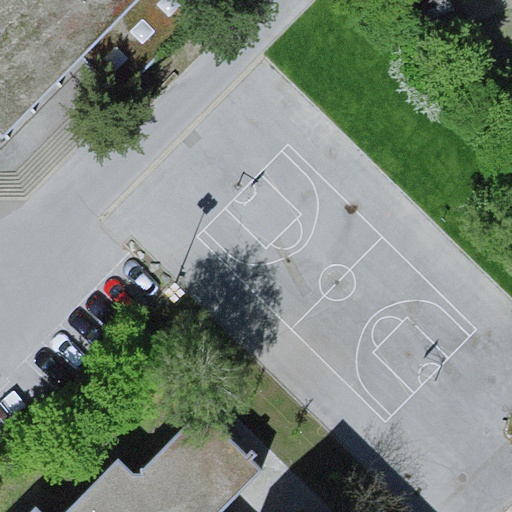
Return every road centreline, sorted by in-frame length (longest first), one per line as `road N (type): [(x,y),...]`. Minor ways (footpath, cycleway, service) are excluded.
road 1 (unknown): [(163,102),(489,511)]
road 2 (residential): [(0,259),(269,0)]
